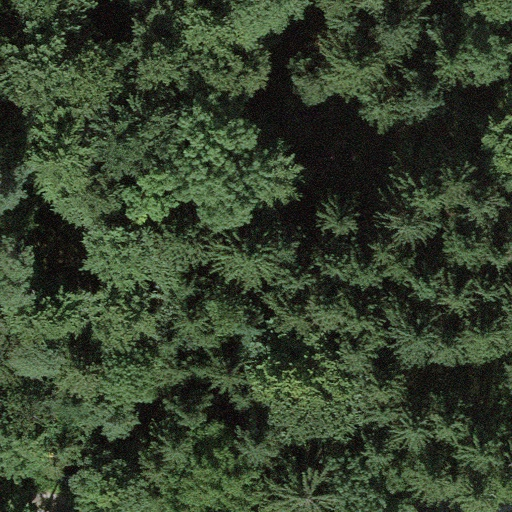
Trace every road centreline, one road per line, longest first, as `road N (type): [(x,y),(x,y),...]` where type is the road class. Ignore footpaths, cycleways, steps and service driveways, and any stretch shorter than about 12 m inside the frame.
road 1 (track): [(165,511),(511,486)]
road 2 (track): [(0,484),(148,511)]
